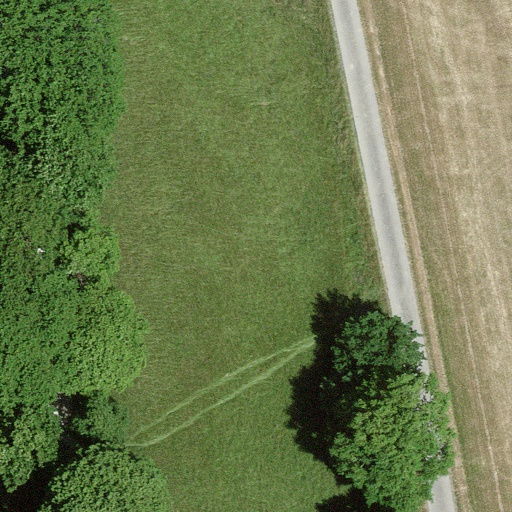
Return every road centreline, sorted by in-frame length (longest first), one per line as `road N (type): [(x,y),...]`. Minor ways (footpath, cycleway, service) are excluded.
road 1 (track): [(338,0),(439,511)]
road 2 (track): [(69,511),(0,66)]
